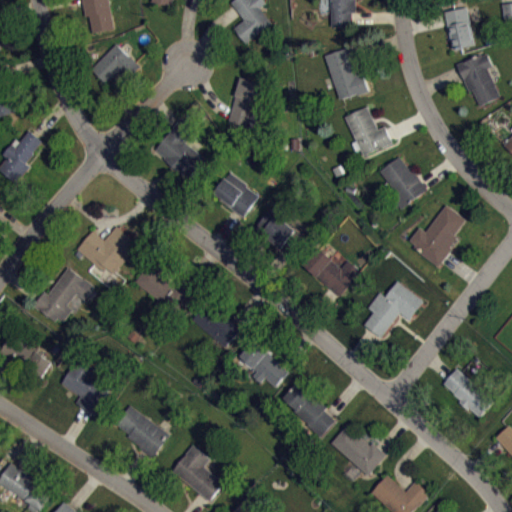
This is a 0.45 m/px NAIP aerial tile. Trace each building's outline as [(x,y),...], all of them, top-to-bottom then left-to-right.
[(83,0),(86,15),(89,14),(93,31),(115,27),(109,0),(83,0)] [(202,0),(155,0),(154,8),(174,11),(175,0),(200,0),(203,0),(202,0)] [(234,0),(232,2),(244,17),(234,27),(246,42),(273,23),(260,7),(266,2),(264,0),(234,0)] [(331,0),(332,25),(353,25),(353,11),(357,11),(356,0),(331,0)] [(511,0),(502,2),(505,20),(511,19),(511,0)] [(453,49),(475,44),(467,6),(444,10),(453,49)] [(117,42),(92,67),(106,82),(119,69),(128,78),(140,65),(117,42)] [(326,54),(341,98),(357,92),(358,94),(370,90),(363,71),(357,73),(348,46),(326,54)] [(457,63),(469,90),(473,89),(480,104),(501,95),(488,67),(493,65),(487,52),(482,55),(481,53),(457,63)] [(0,115),(0,65),(8,62),(14,61),(20,76),(6,82),(16,110),(0,115)] [(241,75),(229,119),(229,121),(247,126),(253,104),(256,104),(263,82),(241,75)] [(346,116),(357,140),(352,141),(356,150),(361,148),(364,154),(393,141),(385,125),(378,128),(368,105),(346,116)] [(181,115),(156,148),(165,156),(163,158),(182,174),(184,172),(191,178),(207,158),(186,141),(197,128),(181,115)] [(0,167),(0,165),(8,156),(3,153),(16,138),(20,140),(29,129),(42,140),(33,152),(34,153),(27,162),(31,166),(18,182),(0,167)] [(380,169),(397,191),(393,194),(401,207),(428,188),(411,165),(409,166),(400,155),(380,169)] [(215,191),(231,171),(248,184),(247,186),(260,195),(244,217),(223,200),(224,198),(215,191)] [(275,202),(256,228),(293,255),(310,232),(305,228),(301,233),(278,214),(282,208),(275,202)] [(410,239),(421,225),(427,230),(447,204),(467,218),(455,233),(458,236),(451,245),(453,247),(439,265),(414,246),(416,244),(410,239)] [(77,247),(104,270),(107,267),(113,273),(139,244),(117,224),(105,239),(93,229),(77,247)] [(362,270),(341,295),(304,265),(320,247),(342,266),(349,259),(362,270)] [(135,281),(149,264),(163,275),(164,274),(176,283),(180,280),(194,291),(171,317),(154,305),(159,299),(135,281)] [(34,305),(45,290),(49,293),(69,266),(95,285),(85,299),(77,292),(68,304),(73,308),(64,321),(58,317),(56,320),(34,305)] [(399,279),(387,295),(380,290),(369,306),(374,311),(365,323),(382,336),(401,312),(410,319),(425,300),(399,279)] [(225,346),(243,327),(208,300),(193,318),(225,346)] [(0,351),(14,333),(44,352),(43,354),(53,361),(43,377),(16,360),(14,363),(2,356),(4,353),(0,351)] [(242,355),(258,370),(254,374),(262,382),(266,377),(276,387),(289,372),(279,363),(280,361),(255,339),(242,355)] [(62,382),(78,358),(97,369),(92,375),(113,389),(95,413),(76,401),(81,394),(62,382)] [(445,382),(456,392),(454,393),(461,399),(460,401),(468,408),(470,406),(481,416),(495,400),(457,367),(445,382)] [(298,381),(285,397),(297,407),(293,411),(320,436),(337,419),(325,409),(329,406),(298,381)] [(116,423),(131,403),(170,433),(153,457),(127,436),(130,433),(116,423)] [(497,436),(511,453),(511,426),(510,424),(497,436)] [(371,444),(374,441),(387,453),(369,474),(331,442),(346,425),(360,438),(362,436),(371,444)] [(226,482),(210,500),(174,470),(195,443),(211,458),(205,465),(226,482)] [(0,481),(0,479),(13,461),(55,491),(43,509),(44,511),(34,511),(27,507),(31,502),(0,481)] [(372,491),(393,510),(391,511),(412,511),(419,505),(420,506),(431,494),(416,480),(407,490),(389,473),(372,491)] [(266,511),(249,495),(232,511),(266,511)] [(80,511),(65,500),(55,511),(80,511)]
